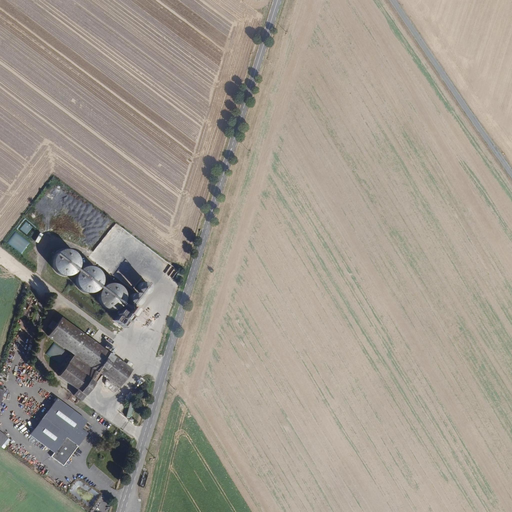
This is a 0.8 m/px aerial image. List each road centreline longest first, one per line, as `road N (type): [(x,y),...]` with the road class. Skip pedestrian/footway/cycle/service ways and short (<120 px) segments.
road 1 (secondary): [(277,0),(119,511)]
road 2 (unclassified): [(391,0),(511,170)]
